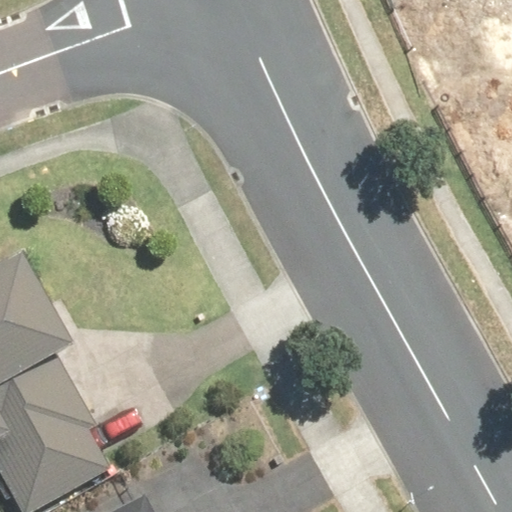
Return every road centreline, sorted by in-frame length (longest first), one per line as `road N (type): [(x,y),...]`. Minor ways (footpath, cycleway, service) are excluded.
road 1 (tertiary): [(489,511),(230,3)]
road 2 (residential): [(230,3),(0,83)]
